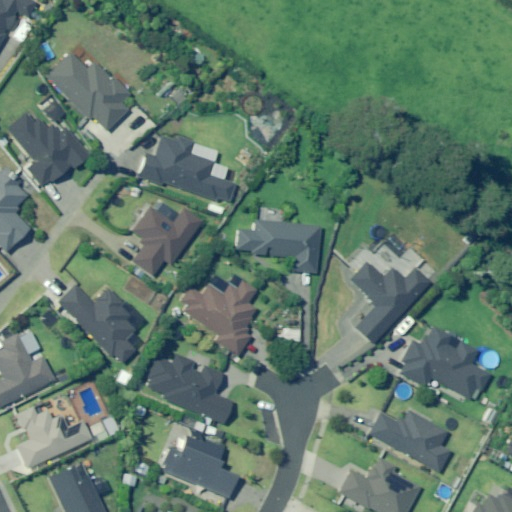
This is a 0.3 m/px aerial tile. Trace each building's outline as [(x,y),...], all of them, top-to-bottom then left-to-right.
[(0,0),(0,44),(6,35),(4,33),(17,11),(27,17),(37,0),(0,0)] [(78,42),(44,77),(89,120),(91,117),(106,131),(128,109),(121,102),(129,93),(109,73),(109,72),(104,67),(78,42)] [(179,87),(170,95),(178,104),(187,96),(179,87)] [(65,112),(54,100),(43,110),(53,122),(65,112)] [(50,181),(70,165),(72,168),(88,155),(64,126),(57,131),(50,122),(46,126),(37,115),(31,121),(24,112),(6,128),(33,161),(26,167),(41,186),(49,180),(50,181)] [(161,185),(162,182),(216,200),(217,197),(230,201),(235,184),(224,180),(228,167),(214,162),(218,151),(176,137),(174,141),(160,136),(154,154),(144,151),(136,176),(161,185)] [(0,248),(4,253),(29,228),(13,212),(18,207),(16,205),(26,195),(15,184),(19,180),(5,165),(0,169),(0,248)] [(225,208),(212,203),(209,210),(223,215),(225,208)] [(170,265),(201,221),(182,207),(171,222),(148,205),(130,230),(141,238),(138,242),(144,246),(132,262),(152,276),(164,260),(170,265)] [(319,225),(255,219),(254,230),(237,228),(235,249),(250,251),(250,254),(293,257),(292,272),(316,274),(319,225)] [(373,344),(429,283),(412,268),(403,278),(390,266),(382,276),(365,261),(348,279),(375,304),(354,327),(373,344)] [(185,306),(182,310),(218,335),(213,342),(237,358),(251,338),(247,335),(251,329),(245,325),(257,308),(248,301),(256,288),(242,278),(235,288),(229,284),(223,294),(208,284),(202,292),(189,283),(177,300),(185,306)] [(76,284),(57,302),(111,358),(114,356),(121,363),(135,350),(126,340),(135,330),(124,319),(129,314),(121,305),(124,302),(107,285),(91,300),(76,284)] [(427,388),(431,382),(470,401),(477,387),(482,390),(491,373),(472,363),(479,348),(433,325),(427,337),(423,335),(419,343),(411,340),(401,361),(402,362),(397,373),(427,388)] [(0,378),(0,406),(54,379),(41,355),(31,360),(17,332),(0,341),(0,343),(3,349),(0,350),(0,375),(1,378),(0,378)] [(164,395),(162,399),(223,424),(232,402),(217,395),(226,373),(203,364),(200,372),(191,369),(195,360),(176,352),(171,363),(155,356),(147,376),(151,377),(147,388),(164,395)] [(126,386),(131,375),(120,370),(115,382),(126,386)] [(16,445),(24,467),(91,440),(84,420),(69,426),(62,415),(52,420),(47,410),(38,415),(33,406),(14,415),(21,430),(25,429),(30,439),(16,445)] [(501,411),(491,406),(484,420),(494,425),(501,411)] [(380,411),(368,435),(440,472),(451,449),(442,445),(449,431),(407,410),(403,417),(399,415),(397,420),(380,411)] [(167,445),(162,471),(227,498),(237,475),(220,468),(228,449),(202,439),(202,432),(191,432),(191,436),(185,436),(180,450),(167,445)] [(351,468),(337,493),(342,495),(339,502),(359,511),(363,511),(366,509),(368,510),(369,509),(375,511),(406,511),(420,487),(392,473),(396,465),(380,457),(376,466),(371,464),(366,475),(351,468)] [(88,460),(47,477),(63,511),(105,511),(95,491),(102,487),(88,460)] [(149,465),(138,461),(134,471),(145,475),(149,465)] [(136,475),(123,473),(122,483),(135,485),(136,475)] [(511,511),(511,499),(500,493),(498,498),(489,493),(482,505),(477,502),(471,511),(511,511)]
